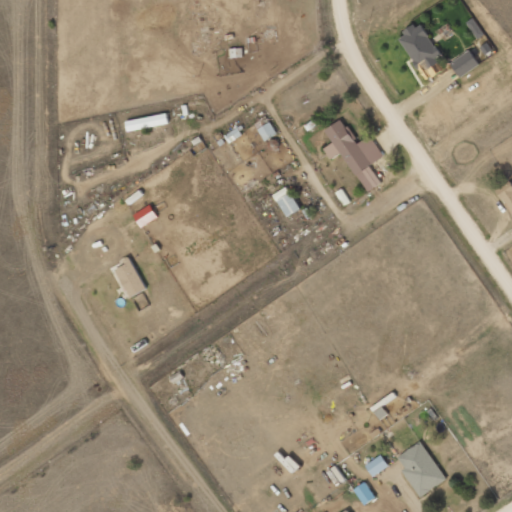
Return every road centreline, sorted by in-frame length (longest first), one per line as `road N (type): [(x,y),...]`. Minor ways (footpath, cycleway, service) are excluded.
road 1 (residential): [(196,511),(0,238)]
road 2 (residential): [(511,283),(376,87),(342,0)]
